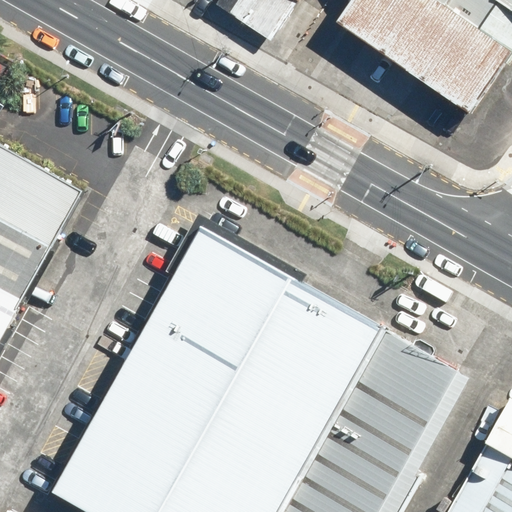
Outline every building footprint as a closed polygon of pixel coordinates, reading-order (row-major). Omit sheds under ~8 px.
[(222,0),(219,4),(275,41),(302,0),(222,0)] [(511,0),(357,0),(343,22),(478,112),(511,61),(511,0)] [(0,352),(92,191),(0,139),(0,352)] [(208,229),(62,491),(98,511),(401,511),(474,377),(208,229)] [(511,511),(511,400),(449,511),(511,511)]
